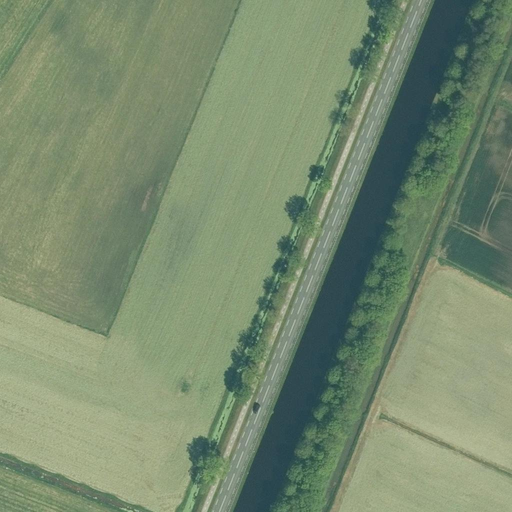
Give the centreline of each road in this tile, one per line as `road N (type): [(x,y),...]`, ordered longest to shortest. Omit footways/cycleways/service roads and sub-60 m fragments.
road 1 (track): [(481,0),(278,511)]
road 2 (primary): [(218,511),(419,0)]
